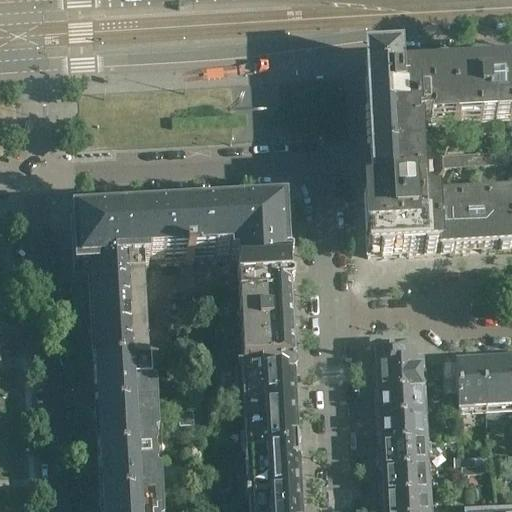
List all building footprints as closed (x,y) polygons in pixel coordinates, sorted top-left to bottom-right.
[(420,210),(415,125),(455,123),(452,75),(398,78),(398,62),(364,64),(372,201),(363,202),(364,212),(365,232),(366,244),(367,258),(367,260),(370,260),(383,259),(383,260),(385,259),(398,258),(398,259),(437,257),(435,209),(420,210)] [(511,119),(511,72),(452,75),(455,123),(477,122),(478,126),(511,124),(510,119),(511,119)] [(495,168),(495,157),(483,158),(484,169),(495,168)] [(507,167),(507,162),(507,157),(495,157),(495,168),(507,167)] [(484,169),(483,158),(472,159),(473,169),(484,169)] [(462,170),(461,159),(452,160),(453,171),(462,170)] [(473,169),(472,159),(461,159),(462,170),(473,169)] [(453,171),(452,160),(442,160),(443,171),(453,171)] [(511,252),(509,205),(486,207),(486,202),(458,204),(458,208),(435,209),(437,257),(511,252)] [(147,370),(141,272),(147,272),(147,266),(185,264),(185,270),(193,269),(192,264),(230,262),(230,267),(236,267),(242,371),(245,370),(292,368),(287,273),(284,210),(71,222),(74,279),(90,278),(96,373),(147,370)] [(420,395),(419,370),(418,365),(404,366),(404,351),(376,352),(376,353),(372,353),(373,369),(377,369),(377,375),(373,375),(374,395),(378,394),(378,397),(420,395)] [(485,413),(482,371),(473,371),(472,367),(442,368),(444,389),(450,389),(456,389),(456,397),(457,417),(474,416),(473,414),(485,413)] [(295,411),(292,368),(245,370),(246,396),(242,396),(243,414),(295,411)] [(511,368),(482,371),(485,413),(504,412),(506,415),(511,414),(511,368)] [(151,415),(149,387),(151,386),(150,376),(149,374),(149,370),(147,370),(96,373),(98,418),(151,415)] [(422,421),(420,395),(378,397),(379,405),(375,406),(375,420),(379,420),(380,423),(422,421)] [(193,413),(192,403),(181,404),(181,413),(193,413)] [(204,416),(203,403),(192,403),(193,413),(193,417),(204,416)] [(297,455),(295,411),(243,414),(244,432),(248,432),(250,457),(297,455)] [(193,423),(193,417),(193,413),(181,413),(182,424),(193,423)] [(153,443),(151,415),(98,418),(101,462),(153,460),(153,457),(155,455),(154,445),(153,443)] [(204,430),(204,416),(193,417),(193,423),(194,430),(204,430)] [(423,447),(422,421),(380,423),(380,431),(376,431),(377,446),(381,446),(381,450),(423,447)] [(458,445),(458,437),(450,438),(450,446),(458,445)] [(459,453),(458,445),(450,446),(451,454),(459,453)] [(425,473),(423,447),(381,450),(381,457),(377,457),(378,472),(382,472),(382,475),(425,473)] [(300,498),(298,464),(297,455),(250,457),(251,482),(247,483),(248,501),(300,498)] [(156,503),(154,475),(156,472),(156,464),(154,462),(153,460),(101,462),(103,506),(156,503)] [(470,471),(470,461),(459,462),(460,471),(470,471)] [(471,483),(470,471),(460,471),(461,483),(471,483)] [(426,499),(425,473),(382,475),(383,483),(379,483),(380,498),(384,498),(384,501),(426,499)] [(461,497),(461,488),(453,488),(453,497),(461,497)] [(198,501),(198,492),(186,493),(186,502),(198,501)] [(208,503),(208,492),(198,492),(198,501),(198,504),(208,503)] [(462,505),(461,497),(453,497),(454,506),(462,505)] [(300,511),(300,498),(248,501),(248,511),(300,511)] [(426,511),(426,499),(384,501),(384,509),(380,509),(380,511),(426,511)] [(198,511),(198,504),(198,501),(186,502),(186,511),(198,511)] [(156,511),(156,503),(103,506),(103,511),(156,511)] [(208,511),(208,503),(198,504),(198,511),(208,511)]
